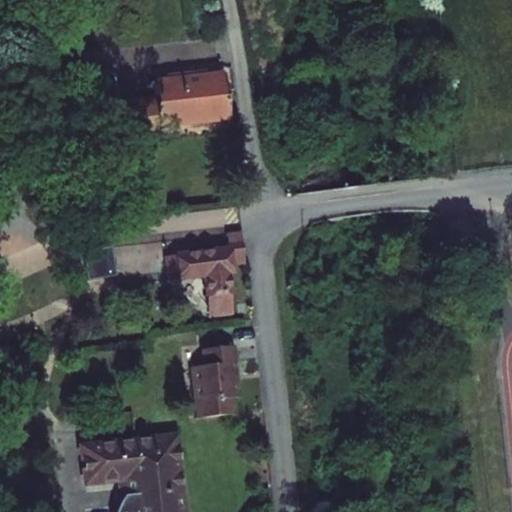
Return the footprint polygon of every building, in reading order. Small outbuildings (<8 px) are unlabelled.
[(76,75),(82,126),(113,123),(116,146),(163,141),(162,128),(225,121),(220,72),(156,79),(157,93),(110,98),(107,71),(76,75)] [(232,233),(233,244),(247,243),(246,232),(232,233)] [(171,255),(173,277),(210,274),(213,314),(233,312),(230,271),(234,270),(234,262),(249,261),(247,243),(233,244),(233,250),(171,255)] [(462,270),(464,284),(481,282),(479,268),(462,270)] [(246,394),(239,343),(207,347),(209,363),(206,364),(195,365),(200,400),(210,399),(213,415),(242,411),(240,395),(246,394)] [(187,511),(178,436),(88,447),(93,482),(118,479),(120,499),(118,503),(116,508),(115,511),(187,511)]
